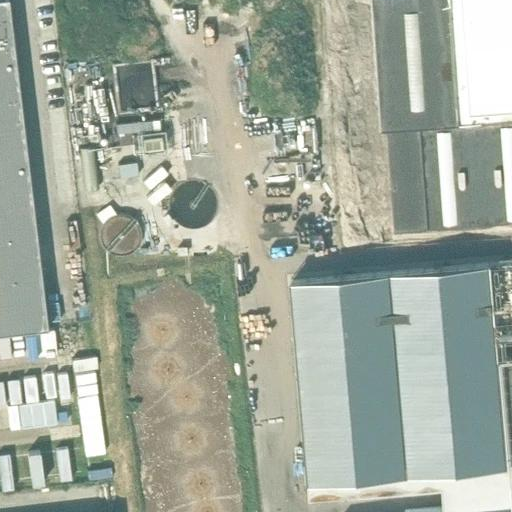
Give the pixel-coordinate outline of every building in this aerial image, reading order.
[(0,0),(0,332),(47,327),(8,0),(0,0)] [(372,0),(382,129),(388,129),(395,229),(511,220),(511,119),(461,123),(460,122),(459,122),(450,0),(372,0)] [(511,511),(511,259),(291,280),(309,481),(310,499),(469,485),(471,511),(511,511)] [(47,374),(0,379),(0,429),(60,423),(58,397),(49,398),(47,374)] [(84,398),(97,396),(95,384),(70,388),(73,409),(86,407),(84,398)] [(107,451),(106,426),(76,427),(77,452),(107,451)]
